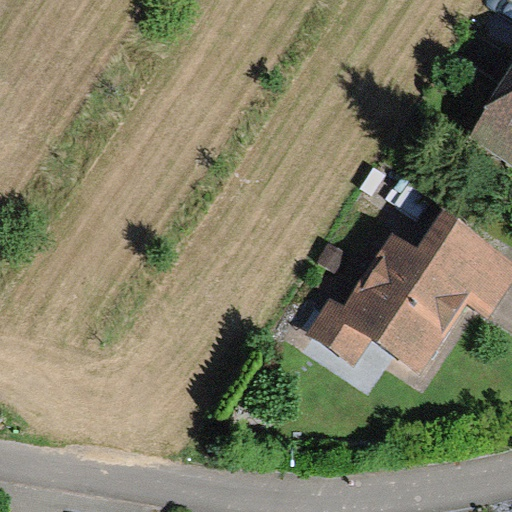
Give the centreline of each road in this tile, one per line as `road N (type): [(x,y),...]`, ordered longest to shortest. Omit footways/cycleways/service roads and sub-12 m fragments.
road 1 (residential): [(0,457),(166,489),(289,494)]
road 2 (residential): [(289,494),(402,490),(511,473)]
